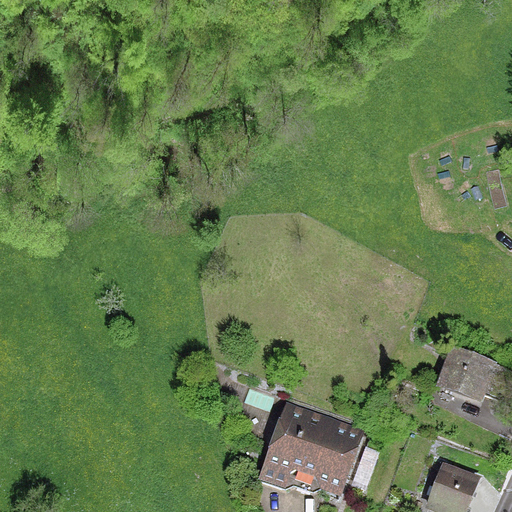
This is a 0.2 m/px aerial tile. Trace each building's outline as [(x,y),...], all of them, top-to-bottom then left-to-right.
[(497,362),(452,345),(436,384),(481,402),(484,394),(496,364),(497,362)] [(511,390),(511,369),(496,364),(484,394),(507,402),(511,390)] [(366,430),(287,402),(258,480),(285,490),(294,486),(313,492),(321,489),(341,496),(366,430)] [(380,452),(366,446),(352,486),(365,491),(380,452)] [(467,511),(481,476),(443,462),(426,508),(436,511),(467,511)]
